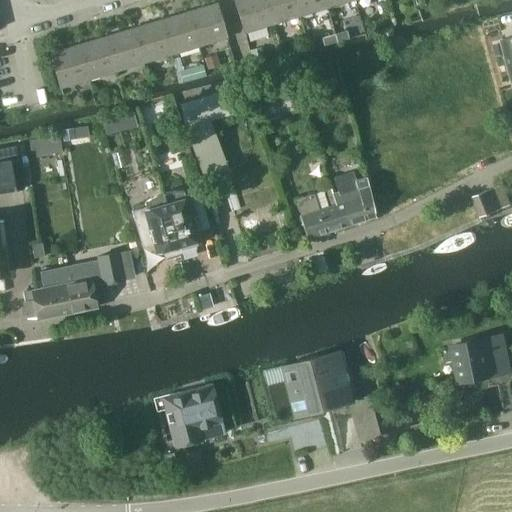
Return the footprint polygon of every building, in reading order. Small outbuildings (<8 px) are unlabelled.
[(233,0),(244,32),(271,24),(264,0),(233,0)] [(264,0),(271,24),(299,15),(294,0),(264,0)] [(294,0),(299,15),(327,7),(324,0),(294,0)] [(216,2),(188,10),(199,45),(226,36),(216,2)] [(171,53),(199,45),(188,10),(161,19),(171,53)] [(143,61),(171,53),(161,19),(133,27),(143,61)] [(105,36),(116,70),(143,61),(133,27),(105,36)] [(346,30),(335,33),(337,40),(348,37),(346,30)] [(324,44),(337,40),(335,33),(322,37),(324,44)] [(88,78),(116,70),(105,36),(78,44),(88,78)] [(504,41),(493,44),(496,56),(507,53),(504,41)] [(50,52),(60,86),(88,78),(78,44),(50,52)] [(260,48),(250,51),(254,64),(264,61),(260,48)] [(216,54),(204,57),(207,69),(219,66),(216,54)] [(202,64),(179,70),(182,82),(205,76),(202,64)] [(300,86),(323,79),(319,64),(296,71),(300,86)] [(251,106),(263,102),(257,83),(245,87),(251,106)] [(178,104),(183,120),(182,120),(203,176),(228,167),(210,120),(232,113),(225,90),(178,104)] [(112,117),(102,120),(106,133),(116,130),(112,117)] [(72,128),(62,130),(63,140),(74,138),(72,128)] [(29,142),(27,142),(28,150),(34,149),(36,156),(62,152),(61,143),(59,133),(28,139),(29,142)] [(23,188),(16,145),(0,147),(0,188),(21,185),(22,188),(23,188)] [(366,177),(354,181),(352,171),(332,177),(337,192),(331,194),(330,188),(328,188),(326,189),(331,205),(342,202),(349,224),(374,216),(366,177)] [(502,184),(485,190),(472,196),(480,216),(510,204),(502,184)] [(169,191),(162,192),(180,252),(195,248),(195,241),(200,239),(198,230),(209,227),(198,191),(184,195),(183,190),(176,190),(169,191)] [(300,213),(308,237),(340,227),(349,224),(342,202),(331,205),(328,206),(323,190),(313,193),(296,199),(300,213)] [(164,257),(180,252),(162,192),(155,195),(150,198),(144,201),(145,206),(131,211),(142,246),(153,243),(156,252),(161,250),(164,257)] [(42,242),(31,243),(34,257),(44,255),(42,242)] [(98,259),(87,261),(91,282),(102,280),(103,283),(123,279),(117,252),(97,256),(98,259)] [(87,261),(40,271),(43,288),(48,287),(53,314),(96,306),(91,282),(87,261)] [(26,306),(21,307),(23,317),(26,316),(27,318),(38,315),(38,317),(49,315),(53,314),(48,287),(43,288),(32,290),(23,292),(25,301),(26,306)] [(501,335),(452,345),(459,381),(509,371),(501,335)] [(302,377),(292,380),(300,409),(334,401),(349,397),(347,387),(339,357),(299,367),(302,377)] [(397,383),(391,390),(400,398),(406,390),(397,383)] [(167,399),(177,440),(197,435),(195,428),(216,422),(208,388),(167,399)] [(370,396),(351,401),(361,440),(363,440),(380,436),(378,428),(370,396)] [(173,452),(164,454),(167,466),(175,464),(173,452)]
